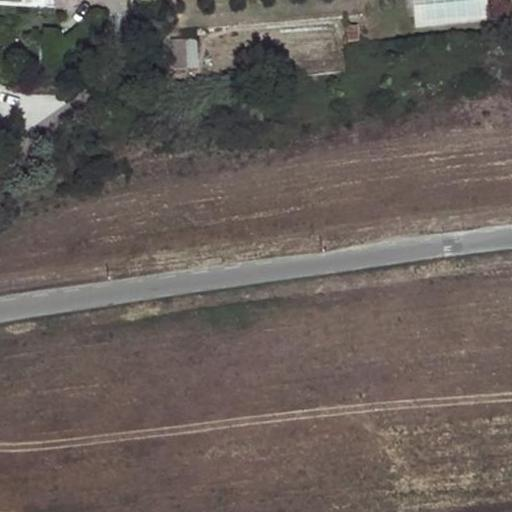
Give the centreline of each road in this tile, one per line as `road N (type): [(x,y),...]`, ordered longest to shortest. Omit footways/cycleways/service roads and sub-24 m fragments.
road 1 (residential): [(0,191),(152,121),(254,90),(363,67),(511,60)]
road 2 (tertiary): [(0,313),(511,248)]
